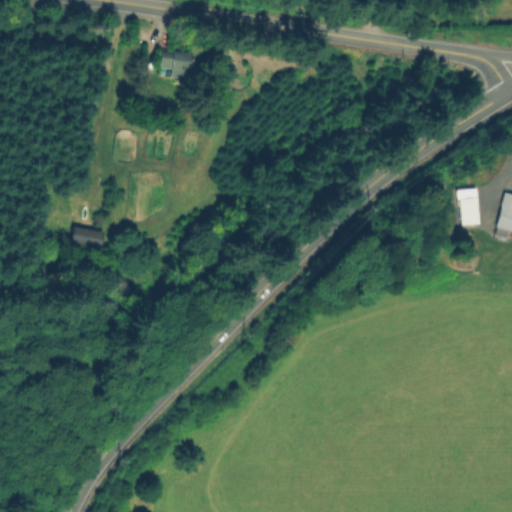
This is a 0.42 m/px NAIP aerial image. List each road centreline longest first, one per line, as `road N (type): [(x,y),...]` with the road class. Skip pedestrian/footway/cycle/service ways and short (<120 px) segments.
road 1 (primary): [(511,86),(341,206),(113,438),(64,511)]
road 2 (tertiary): [(511,84),(474,55),(106,0)]
